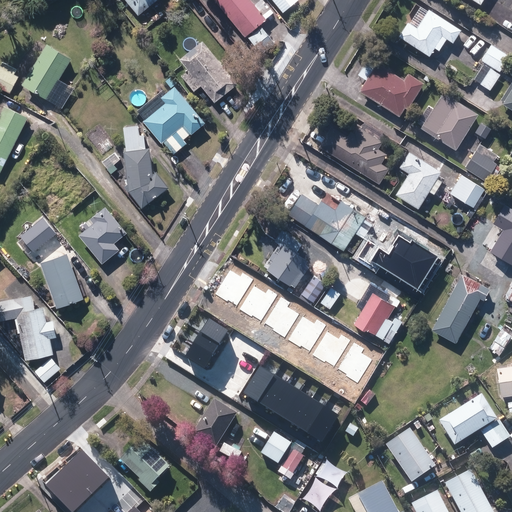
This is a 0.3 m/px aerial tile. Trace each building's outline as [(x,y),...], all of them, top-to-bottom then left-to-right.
[(123,0),(138,17),(159,0),(123,0)] [(213,0),(245,39),(266,22),(254,7),(261,2),(258,0),(213,0)] [(272,0),(272,1),(283,15),(298,2),(296,0),(272,0)] [(460,30),(428,9),(415,29),(407,23),(398,37),(428,56),(441,36),(452,43),(460,30)] [(248,40),(260,55),(273,44),(261,29),(248,40)] [(201,88),(215,105),(238,86),(203,43),(180,62),(188,72),(181,78),(194,94),(201,88)] [(480,62),(500,74),(510,57),(490,45),(480,62)] [(22,86),(46,101),(47,99),(50,101),(58,87),(56,85),(71,61),(47,46),(22,86)] [(500,74),(480,62),(472,79),(490,90),(500,74)] [(0,69),(0,90),(9,95),(18,79),(14,76),(16,71),(3,64),(0,69)] [(376,64),(358,92),(398,117),(404,108),(407,110),(423,83),(407,74),(403,81),(376,64)] [(166,83),(171,89),(177,85),(171,78),(166,83)] [(511,111),(511,82),(501,100),(503,101),(501,105),(511,111)] [(163,143),(174,156),(186,145),(183,142),(191,135),(192,136),(205,125),(174,89),(165,96),(162,92),(138,113),(145,122),(143,123),(161,145),(163,143)] [(477,114),(441,93),(420,127),(455,149),(477,114)] [(0,172),(28,116),(4,104),(0,112),(0,172)] [(124,188),(142,211),(169,189),(156,173),(153,176),(149,150),(146,150),(144,137),(139,137),(138,128),(123,130),(126,153),(123,153),(128,185),(124,188)] [(330,128),(319,147),(379,184),(388,169),(380,163),(386,154),(377,149),(382,142),(359,128),(354,135),(350,133),(347,138),(330,128)] [(475,151),(465,168),(485,181),(496,164),(475,151)] [(418,209),(441,172),(409,152),(400,168),(409,173),(395,195),(418,209)] [(102,165),(111,175),(117,170),(113,166),(120,161),(115,155),(102,165)] [(484,189),(461,175),(449,193),(473,207),(484,189)] [(350,188),(343,199),(365,213),(372,203),(350,188)] [(304,225),(343,250),(366,215),(341,199),(335,209),(321,200),(318,205),(301,194),(288,214),(305,224),(304,225)] [(511,261),(511,209),(504,204),(492,223),(503,230),(490,252),(510,264),(511,261)] [(16,219),(39,248),(57,234),(33,205),(16,219)] [(78,235),(102,264),(119,249),(114,243),(127,232),(105,206),(84,224),(87,228),(78,235)] [(291,284),(295,286),(309,266),(304,263),(307,259),(297,252),(302,244),(282,229),(274,240),(280,244),(264,266),(290,285),(291,284)] [(417,290),(438,256),(412,240),(411,243),(399,235),(388,254),(379,249),(371,262),(417,290)] [(40,262),(57,308),(83,298),(67,253),(40,262)] [(20,278),(8,265),(0,271),(0,274),(11,287),(20,278)] [(241,276),(230,270),(215,294),(227,301),(228,300),(237,305),(253,279),(243,273),(241,276)] [(488,289),(461,274),(431,329),(455,342),(479,298),(482,299),(488,289)] [(302,294),(313,302),(326,284),(314,276),(302,294)] [(265,293),(254,286),(240,309),(252,317),(253,315),(262,321),(278,295),(268,288),(265,293)] [(376,286),(353,324),(364,330),(365,328),(376,335),(398,299),(376,286)] [(315,306),(322,311),(325,306),(329,309),(340,293),(331,287),(321,302),(319,301),(315,306)] [(20,332),(25,359),(53,353),(50,338),(56,337),(53,320),(46,321),(43,306),(35,308),(32,294),(0,300),(0,313),(1,319),(14,317),(18,332),(20,332)] [(285,337),(299,314),(287,307),(290,303),(281,297),(265,323),(274,329),(273,330),(285,337)] [(309,351),(326,325),(317,320),(315,324),(303,316),(288,340),(300,347),(301,346),(309,351)] [(209,318),(201,332),(220,344),(228,330),(209,318)] [(511,334),(502,328),(488,349),(500,357),(511,338),(511,334)] [(200,331),(193,342),(213,355),(220,344),(201,332),(200,331)] [(338,339),(327,331),(312,355),(325,362),(326,361),(334,366),(351,340),(341,334),(338,339)] [(185,356),(205,368),(213,355),(193,342),(185,356)] [(357,382),(371,360),(361,353),(364,349),(354,342),(338,369),(347,374),(346,375),(357,382)] [(36,370),(45,381),(60,368),(51,357),(36,370)] [(258,402),(274,375),(260,365),(243,392),(258,402)] [(511,368),(496,371),(500,399),(511,397),(511,368)] [(287,382),(274,375),(258,402),(270,409),(287,382)] [(300,390),(287,382),(270,409),(283,417),(300,390)] [(312,398),(300,390),(283,417),(295,425),(312,398)] [(438,421),(454,446),(496,419),(481,395),(438,421)] [(324,405),(312,398),(295,425),(307,432),(324,405)] [(193,433),(216,447),(237,413),(214,399),(193,433)] [(339,415),(324,405),(307,432),(322,441),(339,415)] [(499,419),(480,431),(492,448),(511,436),(499,419)] [(409,429),(385,445),(410,483),(434,467),(409,429)] [(261,452),(278,463),(291,442),(274,431),(261,452)] [(429,432),(420,438),(432,455),(441,448),(429,432)] [(138,480),(151,492),(160,483),(157,480),(170,466),(140,438),(120,459),(140,478),(138,480)] [(221,449),(235,460),(240,453),(226,442),(221,449)] [(82,449),(68,463),(95,490),(109,477),(82,449)] [(283,468),(293,474),(304,456),(294,450),(283,468)] [(358,474),(367,469),(361,460),(352,466),(358,474)] [(68,463),(61,470),(88,497),(95,490),(68,463)] [(72,511),(88,497),(61,470),(45,484),(72,511)] [(444,485),(458,511),(491,511),(470,471),(444,485)] [(397,511),(382,482),(348,500),(354,511),(397,511)] [(446,511),(436,491),(411,504),(414,511),(446,511)]
